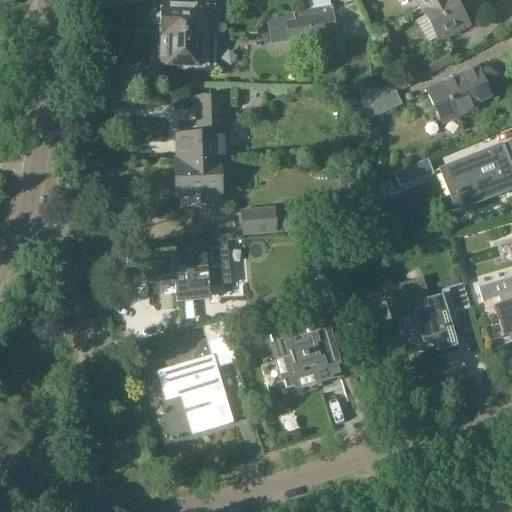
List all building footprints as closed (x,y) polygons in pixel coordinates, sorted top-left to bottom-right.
[(156,26),(160,28),(159,35),(206,37),(206,36),(207,20),(210,20),(211,7),(220,7),(220,0),(197,0),(198,6),(161,5),(160,14),(156,16),(156,26)] [(304,0),(296,1),(297,12),(309,10),(308,2),(307,0),(304,0)] [(433,0),(420,7),(438,42),(468,26),(454,0),(433,0)] [(336,36),(331,6),(309,10),(297,12),(282,14),(284,22),(285,22),(288,43),(336,36)] [(156,66),(181,67),(181,72),(214,73),(216,36),(206,36),(206,37),(159,35),(159,42),(157,42),(156,66)] [(432,75),(452,64),(446,52),(426,63),(427,65),(392,82),(397,90),(432,74),(432,75)] [(426,94),(441,126),(475,110),(473,106),(490,98),(476,70),(426,94)] [(401,106),(395,92),(359,92),(363,125),(401,106)] [(178,161),(221,159),(224,159),(222,97),(197,98),(198,134),(177,135),(178,161)] [(511,189),(511,172),(501,146),(440,170),(452,199),(472,191),(477,204),(511,189)] [(388,162),(380,156),(372,159),(370,168),(378,174),(386,171),(388,162)] [(222,197),(221,159),(178,161),(174,161),(176,194),(204,193),(204,198),(222,197)] [(388,194),(433,176),(427,161),(394,174),(395,179),(384,184),(388,194)] [(340,185),(357,185),(356,168),(341,167),(340,185)] [(284,232),(282,209),(274,210),(274,209),(239,212),(241,238),(277,234),(276,232),(284,232)] [(174,283),(175,299),(209,297),(208,275),(222,274),(219,242),(179,246),(179,248),(176,249),(176,258),(147,261),(149,285),(174,283)] [(348,281),(361,269),(350,257),(337,269),(348,281)] [(498,299),(500,306),(493,307),(502,338),(508,336),(510,340),(511,339),(511,278),(478,288),(482,303),(498,299)] [(470,310),(462,285),(441,292),(442,296),(426,300),(421,282),(385,293),(394,321),(398,320),(402,335),(408,333),(415,357),(437,350),(438,353),(458,348),(451,326),(457,324),(454,314),(470,310)] [(323,320),(269,337),(286,390),(340,374),(323,320)] [(206,343),(210,358),(157,373),(165,402),(180,397),(185,412),(182,413),(183,417),(188,415),(194,433),(217,426),(217,428),(230,425),(214,370),(234,365),(226,337),(206,343)]
